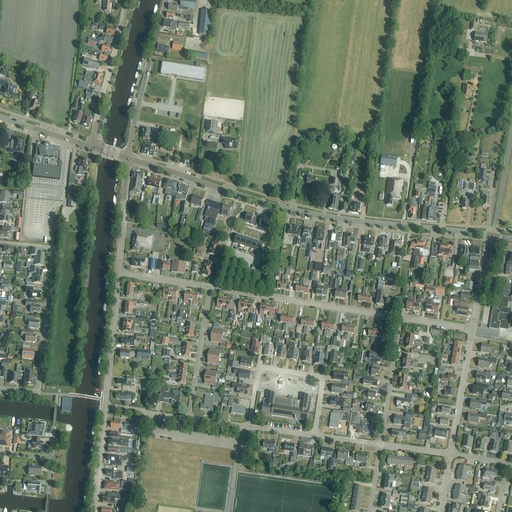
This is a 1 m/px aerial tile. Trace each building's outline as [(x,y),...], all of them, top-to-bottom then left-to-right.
[(117,4),(117,0),(103,0),(103,9),(104,10),(104,12),(110,12),(110,4),(117,4)] [(195,9),(196,0),(181,0),(180,7),(179,7),(170,5),(168,10),(177,13),(178,10),(183,11),(184,7),(195,9)] [(209,36),(212,12),(202,11),(199,35),(209,36)] [(173,21),(172,23),(169,22),(165,21),(164,27),(170,29),(170,30),(175,32),(178,22),(173,21)] [(103,30),(107,31),(106,34),(114,36),(115,31),(107,28),(104,27),(99,26),(98,30),(103,31),(103,30)] [(486,43),(487,35),(476,33),(475,41),(486,43)] [(102,36),(101,35),(98,34),(97,34),(96,37),(100,38),(102,38),(101,42),(99,41),(99,43),(103,44),(103,42),(111,45),(113,40),(109,39),(109,38),(105,36),(102,36)] [(181,52),(183,44),(174,41),(172,50),(181,52)] [(98,44),(98,46),(102,48),(101,51),(109,53),(110,48),(105,46),(101,45),(98,44)] [(168,55),(169,47),(164,46),(164,47),(158,46),(157,51),(159,51),(159,53),(168,55)] [(106,62),(108,56),(103,55),(92,51),(91,56),(99,58),(99,60),(106,62)] [(205,54),(189,51),(188,57),(204,59),(205,54)] [(99,63),(93,61),(93,62),(84,59),(82,65),(91,68),(97,70),(99,63)] [(0,62),(0,70),(1,71),(0,73),(0,85),(5,87),(4,90),(6,91),(4,94),(13,97),(16,88),(12,86),(12,84),(10,83),(10,82),(6,81),(6,80),(2,79),(3,76),(5,77),(7,71),(1,69),(3,64),(0,62)] [(203,81),(205,69),(162,62),(161,74),(173,76),(177,77),(203,81)] [(471,81),(472,75),(470,75),(470,72),(465,71),(464,79),(471,81)] [(101,80),(103,75),(99,74),(99,73),(95,72),(94,75),(90,74),(91,74),(87,73),(87,76),(101,80)] [(100,86),(101,80),(87,76),(85,81),(88,82),(88,83),(92,84),(95,85),(96,84),(100,86)] [(471,93),(472,86),(463,84),(462,92),(463,92),(462,98),(469,99),(470,93),(471,93)] [(33,100),(30,109),(35,110),(35,109),(38,110),(39,106),(42,98),(39,97),(37,102),(33,100)] [(179,118),(181,100),(175,100),(173,118),(179,118)] [(83,113),(84,105),(84,102),(80,101),(80,105),(79,111),(79,112),(79,113),(76,113),(73,122),(79,124),(82,115),(82,114),(83,113)] [(84,118),(82,126),(88,128),(90,124),(90,123),(91,123),(91,120),(91,119),(90,118),(91,115),(85,113),(84,118)] [(207,121),(206,134),(216,135),(217,122),(207,121)] [(154,137),(155,131),(151,130),(144,129),(143,134),(142,134),(142,138),(143,138),(143,139),(149,140),(150,137),(154,137)] [(22,150),(23,140),(21,140),(21,139),(17,138),(16,141),(10,141),(9,150),(8,150),(8,151),(13,152),(13,151),(20,152),(20,150),(22,150)] [(226,144),(225,149),(230,149),(230,148),(237,149),(237,143),(236,143),(237,140),(228,139),(228,138),(222,138),(221,144),(226,144)] [(154,157),(156,148),(151,147),(152,143),(148,142),(148,143),(146,142),(145,145),(144,145),(142,154),(154,157)] [(59,159),(60,150),(59,148),(58,148),(49,147),(49,145),(49,144),(45,143),(44,144),(44,146),(38,146),(36,147),(36,151),(34,165),(33,165),(32,177),(57,180),(59,159)] [(381,165),(396,167),(397,157),(382,155),(381,165)] [(82,177),(84,169),(86,170),(87,165),(85,164),(86,160),(82,159),(81,161),(79,160),(77,168),(76,173),(71,172),(70,185),(74,185),(74,180),(75,180),(76,177),(78,177),(78,176),(82,177)] [(486,181),(487,171),(480,170),(479,180),(486,181)] [(141,194),(143,174),(133,172),(130,192),(141,194)] [(316,185),(317,178),(310,177),(311,173),(307,173),(306,178),(308,178),(307,183),(316,185)] [(159,189),(161,181),(150,178),(148,186),(159,189)] [(330,178),(330,186),(341,187),(342,181),(338,180),(338,179),(331,178),(330,178)] [(177,182),(166,179),(163,189),(166,190),(164,194),(168,195),(169,191),(175,192),(177,182)] [(400,200),(403,181),(388,179),(385,203),(387,203),(386,206),(392,206),(393,199),(400,200)] [(189,187),(179,183),(177,189),(179,189),(176,198),(184,200),(185,197),(186,197),(189,187)] [(426,193),(427,188),(422,187),(422,185),(416,185),(415,191),(414,191),(413,198),(420,198),(420,193),(420,192),(426,193)] [(12,197),(13,194),(22,195),(22,191),(6,190),(5,193),(0,192),(0,198),(9,199),(9,196),(12,197)] [(489,207),(490,198),(489,198),(490,193),(483,192),(482,197),(484,197),(483,206),(489,207)] [(337,210),(339,197),(339,194),(337,194),(336,196),(330,195),(328,209),(337,210)] [(201,207),(203,199),(194,196),(191,204),(201,207)] [(8,204),(9,199),(0,198),(0,203),(4,204),(4,208),(11,209),(11,205),(8,204)] [(207,207),(208,207),(204,217),(207,218),(216,221),(218,214),(228,218),(231,208),(224,206),(221,205),(209,201),(207,207)] [(187,215),(189,203),(183,202),(181,214),(187,215)] [(360,212),(361,203),(350,202),(350,207),(349,213),(358,214),(358,212),(360,212)] [(415,219),(416,211),(415,211),(416,207),(409,206),(408,212),(410,212),(409,215),(410,215),(410,219),(411,219),(412,219),(413,219),(415,219)] [(436,222),(437,209),(428,208),(427,213),(427,206),(427,213),(426,221),(436,222)] [(13,209),(11,209),(4,208),(4,212),(0,211),(0,216),(9,218),(9,215),(13,215),(13,213),(13,209)] [(254,215),(248,213),(245,222),(255,225),(257,218),(254,217),(254,215)] [(213,229),(216,221),(207,218),(203,232),(221,238),(223,232),(213,229)] [(268,220),(262,218),(261,219),(258,218),(256,225),(265,229),(268,220)] [(158,223),(157,229),(170,231),(171,226),(158,223)] [(299,236),(301,228),(289,226),(288,234),(299,236)] [(15,232),(16,228),(11,227),(4,227),(3,230),(0,229),(0,237),(6,238),(7,234),(10,234),(10,231),(15,232)] [(304,228),(302,237),(301,244),(306,244),(307,237),(310,238),(312,229),(304,228)] [(324,231),(320,230),(317,230),(316,237),(314,237),(313,243),(314,243),(313,249),(316,249),(317,244),(318,244),(318,241),(322,242),(323,241),(324,239),(323,238),(324,231)] [(151,249),(153,235),(135,232),(132,251),(138,252),(139,246),(144,247),(143,248),(151,249)] [(237,235),(234,244),(239,246),(242,237),(237,235)] [(356,245),(358,236),(352,235),(350,246),(349,253),(352,253),(354,244),(356,245)] [(245,248),(248,239),(242,237),(239,246),(245,248)] [(369,253),(370,250),(370,247),(373,247),(375,239),(364,237),(363,246),(364,246),(363,249),(363,252),(369,253)] [(250,250),(253,241),(248,239),(245,248),(250,250)] [(387,249),(388,245),(387,245),(387,240),(380,239),(379,244),(378,244),(378,248),(387,249)] [(213,243),(212,248),(220,250),(221,246),(219,245),(220,243),(214,241),(212,240),(211,242),(213,243)] [(255,251),(258,242),(253,241),(250,250),(255,251)] [(398,256),(400,242),(392,241),(391,245),(389,255),(398,256)] [(420,250),(421,242),(416,241),(416,243),(410,243),(410,248),(414,249),(413,255),(416,256),(416,258),(414,258),(413,269),(418,269),(418,265),(419,259),(419,256),(420,250)] [(264,244),(258,242),(255,251),(261,253),(264,244)] [(429,245),(425,245),(426,242),(421,242),(420,250),(419,256),(422,256),(428,257),(429,245)] [(443,257),(445,245),(439,244),(438,246),(436,246),(435,249),(433,249),(432,249),(431,257),(437,258),(437,257),(439,257),(438,259),(443,260),(443,257)] [(453,249),(450,248),(451,246),(445,245),(443,257),(452,258),(453,249)] [(469,260),(470,253),(469,253),(470,248),(461,247),(461,251),(460,251),(459,259),(469,260)] [(218,255),(220,250),(212,248),(210,252),(208,252),(208,254),(209,254),(215,256),(216,254),(218,255)] [(480,262),(480,257),(479,256),(480,248),(471,248),(471,256),(470,256),(469,270),(478,271),(479,265),(478,265),(478,262),(480,262)] [(43,260),(44,254),(36,254),(37,250),(30,250),(30,255),(34,256),(34,259),(43,260)] [(138,260),(133,259),(132,266),(140,267),(141,263),(145,263),(145,258),(142,258),(138,257),(138,260)] [(178,273),(180,263),(177,262),(177,260),(174,259),(174,258),(170,257),(169,260),(173,260),(172,272),(178,273)] [(43,266),(43,260),(34,259),(33,263),(30,263),(29,263),(27,263),(26,268),(28,268),(35,269),(35,266),(43,266)] [(206,264),(204,269),(213,272),(214,267),(212,266),(212,264),(207,262),(205,262),(204,264),(206,264)] [(313,271),(322,272),(323,263),(314,262),(313,271)] [(184,274),(186,264),(180,263),(178,273),(184,274)] [(331,274),(332,267),(324,266),(323,273),(331,274)] [(42,278),(42,272),(35,272),(35,269),(28,268),(28,271),(29,271),(29,274),(32,274),(32,277),(42,278)] [(211,276),(213,272),(204,269),(203,273),(201,273),(200,275),(202,275),(202,276),(208,278),(208,275),(211,276)] [(320,284),(321,282),(317,281),(319,273),(316,272),(313,288),(317,289),(316,295),(322,296),(323,288),(323,285),(323,284),(320,284)] [(0,274),(0,282),(10,283),(10,280),(3,279),(3,274),(1,274),(0,274)] [(283,290),(286,275),(283,275),(282,282),(278,282),(277,289),(283,290)] [(42,278),(32,277),(31,281),(26,280),(26,283),(27,283),(26,286),(34,287),(34,284),(41,284),(42,278)] [(445,277),(444,285),(452,286),(453,279),(445,277)] [(378,294),(376,305),(383,306),(385,295),(384,294),(385,291),(383,291),(384,285),(385,285),(391,286),(392,281),(386,280),(386,282),(385,282),(385,281),(379,280),(377,293),(378,294)] [(511,285),(504,284),(504,288),(503,288),(502,293),(503,293),(502,297),(509,298),(510,298),(510,302),(511,302),(511,285)] [(435,293),(436,287),(426,285),(425,292),(435,293)] [(40,299),(41,292),(32,291),(33,288),(26,287),(25,293),(30,293),(29,299),(33,299),(34,298),(40,299)] [(445,288),(438,287),(436,295),(444,296),(445,288)] [(364,303),(366,288),(364,288),(362,296),(359,295),(358,302),(364,303)] [(170,297),(171,291),(164,289),(163,299),(167,300),(167,297),(170,297)] [(412,310),(414,301),(411,300),(412,295),(411,294),(409,294),(409,292),(405,292),(404,301),(407,302),(406,309),(412,310)] [(191,300),(192,294),(185,293),(184,302),(188,303),(188,300),(191,300)] [(453,298),(453,299),(453,300),(459,301),(459,299),(461,299),(461,300),(469,301),(471,295),(469,295),(469,294),(462,293),(461,297),(459,297),(459,296),(453,295),(453,298)] [(424,297),(421,296),(419,296),(417,301),(414,301),(412,310),(419,311),(420,304),(423,305),(424,297)] [(511,325),(510,323),(511,315),(511,310),(507,309),(509,298),(502,297),(499,296),(497,308),(493,307),(489,329),(496,330),(497,329),(508,331),(508,330),(511,327),(511,325)] [(224,306),(225,299),(218,298),(217,308),(221,308),(221,305),(224,306)] [(432,313),(433,304),(434,300),(428,299),(426,312),(432,313)] [(26,301),(25,306),(30,307),(30,312),(33,313),(33,312),(39,313),(40,306),(36,306),(36,302),(33,302),(26,301)] [(245,309),(246,302),(240,301),(238,311),(242,311),(243,309),(245,309)] [(434,301),(432,313),(438,315),(440,302),(434,301)] [(467,317),(468,309),(458,307),(461,307),(461,303),(455,302),(454,306),(456,306),(455,311),(457,311),(457,315),(467,317)] [(267,312),(268,306),(261,305),(260,314),(264,315),(264,312),(267,312)] [(38,329),(39,321),(32,321),(32,318),(25,317),(25,322),(29,322),(28,328),(38,329)] [(288,331),(290,324),(293,324),(294,318),(288,317),(285,331),(288,331)] [(141,326),(142,323),(146,323),(146,320),(137,319),(132,319),(131,322),(124,322),(124,327),(135,328),(135,325),(141,326)] [(329,338),(331,330),(334,331),(335,324),(329,323),(327,338),(329,338)] [(350,341),(351,334),(354,334),(355,328),(349,327),(347,341),(350,341)] [(192,337),(193,331),(179,329),(179,332),(186,333),(186,336),(192,337)] [(224,331),(213,329),(212,336),(223,338),(223,333),(227,334),(228,331),(224,331)] [(35,343),(36,336),(29,335),(29,331),(21,331),(21,337),(26,337),(25,342),(35,343)] [(382,346),(383,339),(387,339),(388,333),(382,332),(381,338),(380,338),(380,341),(379,346),(382,346)] [(422,341),(414,339),(414,336),(408,335),(407,341),(421,344),(422,341)] [(222,341),(223,338),(212,336),(211,342),(222,344),(226,344),(226,342),(222,341)] [(137,337),(135,337),(134,337),(134,340),(126,339),(126,340),(122,339),(122,345),(126,345),(126,346),(134,347),(135,341),(137,341),(137,337)] [(270,342),(267,342),(267,339),(264,338),(264,343),(263,347),(266,347),(264,355),(271,357),(273,347),(269,346),(270,342)] [(259,355),(260,344),(256,343),(257,339),(253,339),(251,353),(259,355)] [(278,349),(277,357),(284,359),(286,349),(283,348),(284,345),(279,344),(280,339),(277,339),(276,343),(276,349),(278,349)] [(289,342),(288,351),(291,351),(289,360),(297,361),(298,351),(294,350),(295,346),(294,346),(294,343),(292,343),(291,343),(289,342)] [(492,350),(492,347),(482,345),(481,352),(491,354),(490,358),(500,359),(500,356),(494,354),(494,351),(492,350)] [(32,359),(33,350),(23,349),(23,346),(17,346),(17,352),(21,352),(21,351),(23,352),(23,353),(22,353),(22,357),(23,358),(32,359)] [(310,363),(311,352),(307,351),(308,347),(302,346),(301,350),(301,351),(304,352),(302,362),(310,363)] [(337,364),(339,353),(339,348),(328,346),(327,352),(331,352),(330,363),(337,364)] [(170,358),(171,350),(164,349),(163,357),(170,358)] [(189,358),(190,352),(176,349),(175,352),(183,353),(183,357),(189,358)] [(321,350),(320,349),(315,349),(314,354),(316,355),(315,364),(322,365),(324,355),(320,354),(321,350)] [(149,360),(150,351),(138,350),(137,357),(143,357),(143,359),(149,360)] [(381,363),(382,358),(375,356),(375,354),(370,353),(369,359),(374,360),(373,365),(377,366),(378,363),(381,363)] [(219,362),(220,357),(209,355),(208,363),(218,365),(222,365),(223,363),(219,362)] [(418,361),(410,360),(411,357),(405,356),(404,362),(418,364),(418,361)] [(496,364),(497,362),(499,363),(500,360),(499,360),(500,359),(490,358),(490,361),(480,359),(478,367),(488,369),(489,363),(496,364)] [(242,359),(241,362),(241,363),(233,361),(232,367),(240,369),(241,366),(251,368),(253,360),(242,359)] [(21,375),(21,368),(22,365),(17,364),(17,368),(16,368),(16,374),(10,373),(9,383),(16,384),(17,375),(21,375)] [(368,365),(367,371),(372,372),(371,376),(375,377),(375,375),(379,375),(380,369),(373,368),(373,365),(368,365)] [(33,385),(34,373),(33,373),(33,369),(24,368),(24,372),(25,372),(24,383),(28,384),(28,385),(33,385)] [(249,380),(251,372),(240,371),(240,370),(235,369),(234,374),(239,375),(239,378),(249,380)] [(490,379),(491,372),(486,371),(485,374),(477,373),(476,380),(485,381),(486,379),(490,379)] [(348,378),(348,373),(344,373),(344,374),(335,372),(334,379),(343,381),(344,377),(348,378)] [(510,376),(503,374),(498,373),(496,381),(501,382),(502,379),(509,381),(507,386),(511,386),(511,379),(510,379),(510,376)] [(185,385),(186,378),(171,376),(171,379),(179,380),(178,384),(185,385)] [(377,387),(378,381),(371,380),(372,377),(364,376),(364,377),(364,380),(363,385),(377,387)] [(118,379),(118,384),(123,385),(123,386),(132,387),(131,387),(132,384),(134,384),(135,378),(127,377),(127,380),(124,380),(124,379),(120,379),(118,379)] [(216,384),(216,379),(206,377),(205,384),(213,385),(212,388),(219,389),(220,384),(216,384)] [(247,395),(248,388),(238,386),(239,385),(233,384),(232,389),(238,390),(237,393),(247,395)] [(474,386),(473,394),(482,396),(483,393),(487,394),(487,391),(488,388),(488,386),(481,384),(480,387),(474,386)] [(346,394),(342,393),(342,389),(345,390),(346,386),(343,385),(342,387),(333,385),(332,392),(341,394),(341,397),(353,399),(353,394),(347,393),(346,394)] [(161,395),(160,402),(163,403),(163,402),(169,403),(169,399),(175,400),(175,405),(179,405),(181,397),(182,392),(173,391),(172,394),(168,394),(169,387),(162,386),(160,395),(161,395)] [(370,389),(365,388),(361,388),(361,391),(364,392),(364,395),(368,396),(368,398),(375,399),(376,393),(369,392),(370,389)] [(501,388),(500,388),(499,394),(503,394),(502,399),(511,401),(511,393),(509,393),(510,390),(501,388)] [(453,397),(454,390),(449,389),(445,389),(444,391),(445,392),(444,395),(448,396),(453,397)] [(264,404),(262,414),(307,421),(309,411),(307,411),(309,396),(303,395),(301,395),(300,401),(298,401),(289,400),(274,397),(275,394),(268,392),(266,401),(266,405),(264,404)] [(131,401),(132,393),(128,393),(127,395),(117,393),(116,399),(131,401)] [(205,405),(204,409),(212,411),(214,399),(219,400),(220,395),(214,394),(213,398),(206,397),(205,405)] [(399,407),(400,406),(407,407),(407,404),(411,404),(412,398),(412,395),(407,394),(407,397),(406,400),(398,399),(397,406),(397,407),(399,407)] [(72,404),(72,398),(63,397),(62,405),(71,405),(72,404)] [(344,402),(340,401),(341,400),(331,398),(330,405),(340,407),(340,406),(344,407),(344,402)] [(230,399),(229,407),(233,407),(232,413),(241,414),(241,413),(244,413),(245,407),(238,406),(239,400),(235,400),(230,399)] [(486,406),(487,400),(479,399),(479,402),(471,401),(470,408),(480,410),(481,405),(486,406)] [(369,410),(373,411),(374,405),(367,403),(367,404),(362,403),(362,407),(366,407),(365,412),(369,412),(369,410)] [(331,414),(329,428),(338,429),(340,419),(349,421),(350,413),(346,413),(339,412),(339,415),(331,414)] [(395,416),(394,424),(404,426),(403,428),(410,429),(411,419),(412,419),(413,414),(406,413),(406,418),(395,416)] [(487,419),(487,415),(479,413),(479,416),(469,414),(468,422),(478,424),(479,418),(487,419)] [(500,413),(497,424),(501,425),(502,425),(501,427),(504,427),(504,422),(509,423),(508,425),(511,425),(511,414),(506,413),(506,414),(503,413),(500,413)] [(371,430),(372,422),(361,420),(362,418),(354,417),(353,425),(360,426),(359,432),(368,433),(368,430),(371,430)] [(448,426),(449,420),(441,419),(441,418),(437,417),(437,421),(441,421),(440,425),(448,426)] [(125,422),(125,426),(124,429),(131,430),(134,430),(135,423),(125,422)] [(32,423),(32,424),(29,423),(28,431),(28,435),(43,437),(43,431),(44,431),(45,424),(32,423)] [(470,426),(469,429),(474,430),(472,437),(476,438),(478,428),(470,426)] [(445,438),(447,431),(436,429),(432,428),(432,427),(429,427),(427,436),(431,436),(431,434),(435,435),(434,438),(445,440),(445,438)] [(405,438),(406,434),(406,431),(393,430),(392,436),(400,437),(405,438)] [(0,436),(0,445),(9,447),(10,437),(9,437),(9,433),(3,432),(2,437),(0,436)] [(495,442),(495,438),(496,436),(490,435),(489,438),(488,445),(489,443),(491,443),(490,452),(497,453),(499,443),(495,442)] [(42,449),(43,443),(40,443),(40,438),(34,437),(34,442),(33,442),(32,449),(42,449)] [(471,448),(472,438),(465,437),(463,447),(471,448)] [(488,445),(489,438),(484,437),(483,440),(478,439),(477,449),(484,451),(485,445),(488,445)] [(263,448),(269,449),(269,452),(273,453),(273,456),(277,457),(277,450),(274,449),(275,442),(270,441),(270,442),(264,441),(263,448)] [(295,464),(297,452),(294,452),(295,445),(285,443),(284,451),(292,452),(291,458),(290,463),(295,464)] [(314,467),(314,464),(316,454),(312,454),(313,447),(300,445),(299,455),(312,457),(311,464),(310,464),(309,466),(314,467)] [(331,457),(332,450),(326,449),(322,448),(321,457),(325,457),(325,459),(328,460),(329,459),(329,458),(331,458),(331,457)] [(139,451),(131,450),(131,452),(134,453),(133,458),(138,458),(139,451)] [(353,461),(354,458),(348,457),(349,452),(339,450),(337,459),(346,460),(346,465),(353,466),(353,461)] [(367,463),(368,454),(363,454),(363,455),(357,454),(357,459),(356,462),(363,463),(363,465),(361,465),(361,468),(366,468),(367,463)] [(119,462),(120,459),(122,460),(122,461),(129,462),(129,458),(120,457),(108,455),(108,457),(107,458),(107,460),(107,461),(111,462),(111,464),(111,465),(112,466),(121,467),(122,462),(119,462)] [(396,465),(397,457),(389,456),(388,464),(396,465)] [(405,466),(406,458),(397,457),(396,465),(405,466)] [(413,467),(414,459),(406,458),(405,466),(413,467)] [(8,476),(9,468),(3,467),(3,464),(0,463),(0,473),(2,474),(2,476),(8,476)] [(470,471),(471,468),(459,466),(458,470),(457,470),(457,473),(466,474),(467,471),(470,471)] [(41,468),(29,467),(29,468),(26,470),(28,474),(28,475),(29,475),(30,476),(31,476),(32,475),(40,476),(41,468)] [(496,478),(498,470),(484,468),(482,478),(489,479),(490,477),(496,478)] [(435,478),(436,470),(428,469),(427,474),(423,473),(422,475),(426,476),(435,478)] [(466,478),(466,474),(457,473),(456,476),(457,476),(457,480),(468,482),(469,479),(466,478)] [(434,485),(435,478),(426,476),(425,480),(422,480),(421,482),(425,483),(434,485)] [(39,484),(31,483),(32,479),(24,478),(23,485),(28,485),(27,491),(39,492),(39,484)] [(493,493),(495,485),(491,485),(492,484),(488,483),(489,480),(483,479),(482,485),(484,485),(484,490),(490,491),(490,492),(493,493)] [(127,491),(128,483),(122,482),(119,482),(119,484),(113,483),(105,482),(104,489),(112,490),(119,490),(127,491)] [(362,495),(363,487),(355,486),(354,494),(362,495)] [(466,491),(467,488),(456,486),(455,490),(454,490),(453,493),(463,494),(464,491),(466,491)] [(432,498),(433,490),(424,489),(423,494),(419,493),(419,495),(423,496),(432,498)] [(108,493),(108,496),(104,496),(103,503),(110,503),(110,504),(115,505),(115,499),(123,500),(124,495),(108,493)] [(462,498),(463,494),(453,493),(453,495),(454,496),(453,500),(464,502),(465,499),(462,498)] [(361,504),(362,495),(354,494),(353,503),(361,504)] [(487,496),(479,494),(478,494),(478,497),(479,498),(478,501),(481,502),(480,507),(488,509),(489,502),(490,503),(490,499),(486,499),(487,496)] [(393,497),(391,497),(391,496),(383,495),(382,502),(397,504),(397,502),(392,501),(393,497)] [(430,505),(432,498),(423,496),(422,500),(418,500),(418,502),(422,503),(430,505)] [(357,511),(359,511),(361,504),(353,503),(351,511),(357,511)]
